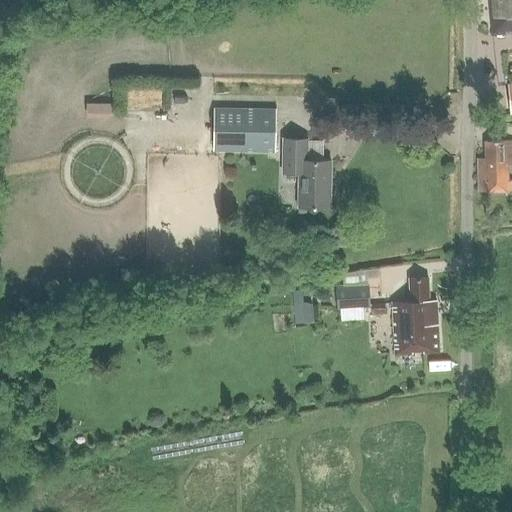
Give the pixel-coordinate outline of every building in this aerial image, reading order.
[(511,0),(487,0),(492,35),(511,32),(511,0)] [(84,102),(85,115),(109,114),(108,101),(84,102)] [(274,151),(275,112),(212,110),(211,149),(274,151)] [(331,210),(332,160),(307,159),(308,137),(282,136),(281,173),(298,173),(296,209),(331,210)] [(478,191),(511,190),(511,179),(503,180),(503,163),(511,162),(511,145),(511,140),(484,141),(484,158),(477,158),(478,191)] [(394,355),(438,353),(436,300),(429,300),(428,277),(410,278),(410,301),(392,302),(394,355)] [(370,308),(369,285),(336,286),(337,309),(370,308)] [(292,291),(295,323),(308,322),(313,322),(311,301),(306,302),(301,302),(300,290),(292,291)] [(373,314),(384,313),(384,304),(372,304),(373,314)]
